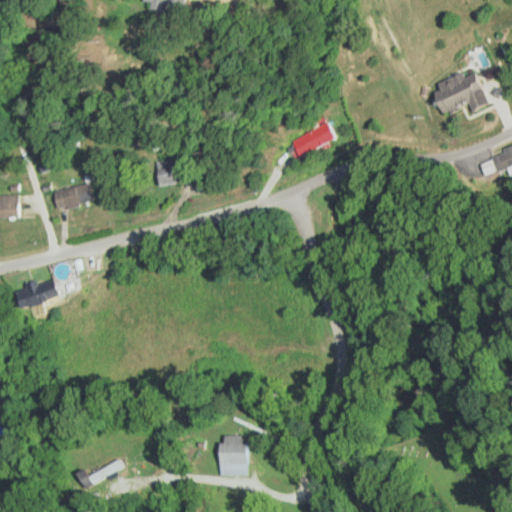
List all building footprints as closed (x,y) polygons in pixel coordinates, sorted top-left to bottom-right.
[(442,116),(466,104),(471,113),(491,102),(473,68),(429,91),(442,116)] [(361,103),(369,124),(418,105),(410,84),(361,103)] [(300,142),(310,159),(347,138),(337,120),(300,142)] [(511,150),(485,163),(492,178),(511,169),(511,150)] [(202,179),(196,159),(181,163),(180,159),(166,163),(173,188),(202,179)] [(62,190),(66,209),(101,203),(98,183),(62,190)] [(12,202),(9,213),(23,217),(26,206),(12,202)] [(71,298),(66,278),(26,288),(31,308),(71,298)] [(249,475),(248,435),(222,435),(222,475),(249,475)]
